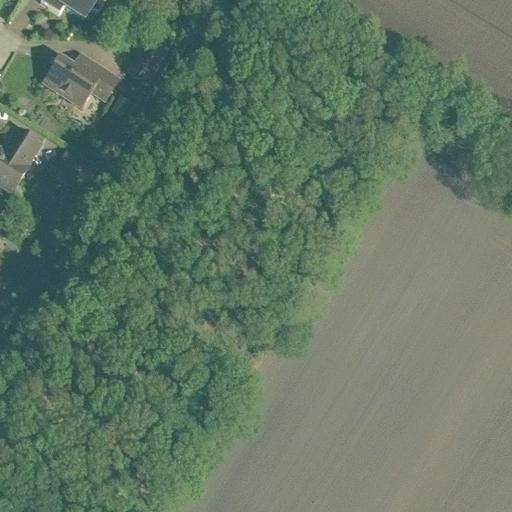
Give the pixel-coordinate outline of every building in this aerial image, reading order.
[(43,0),(39,7),(58,19),(62,13),(82,25),(89,14),(96,18),(107,0),(43,0)] [(192,23),(200,12),(189,4),(181,16),(192,23)] [(148,91),(165,63),(144,50),(126,78),(148,91)] [(118,84),(79,59),(72,71),(58,62),(42,88),(81,113),(90,97),(104,106),(118,84)] [(28,111),(50,119),(56,101),(33,94),(28,111)] [(25,171),(39,149),(15,134),(1,156),(0,155),(0,189),(11,197),(27,172),(25,171)] [(74,184),(66,198),(79,206),(87,192),(99,174),(84,164),(72,183),(74,184)]
